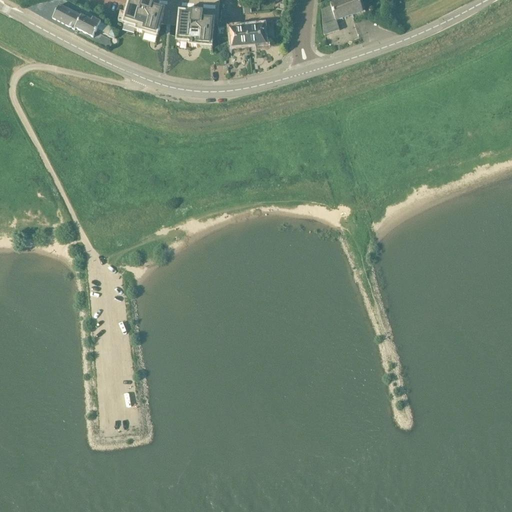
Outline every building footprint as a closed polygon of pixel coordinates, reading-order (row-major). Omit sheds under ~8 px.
[(152,7),(154,2),(145,0),(129,0),(123,26),(124,26),(136,29),(135,32),(144,35),(144,34),(156,38),(157,38),(165,10),(152,7)] [(212,0),(205,0),(205,9),(219,10),(219,0),(212,0)] [(349,0),(330,7),(331,9),(322,12),(323,36),(325,36),(339,31),(336,22),(373,9),(370,0),(349,0)] [(243,5),(244,15),(251,15),(250,5),(243,5)] [(93,38),(101,23),(85,15),(83,19),(59,6),(52,20),(74,31),(75,29),(93,38)] [(179,13),(176,43),(177,44),(177,43),(189,44),(189,48),(199,49),(199,44),(212,45),(215,21),(202,20),(202,15),(179,13)] [(264,45),(266,45),(265,39),(274,38),(272,25),(263,26),(264,28),(247,30),(249,47),(258,46),(258,47),(264,47),(264,45)] [(240,48),(249,47),(247,30),(230,32),(232,49),(235,48),(235,50),(240,49),(240,48)] [(138,416),(125,419),(127,425),(139,421),(138,416)]
